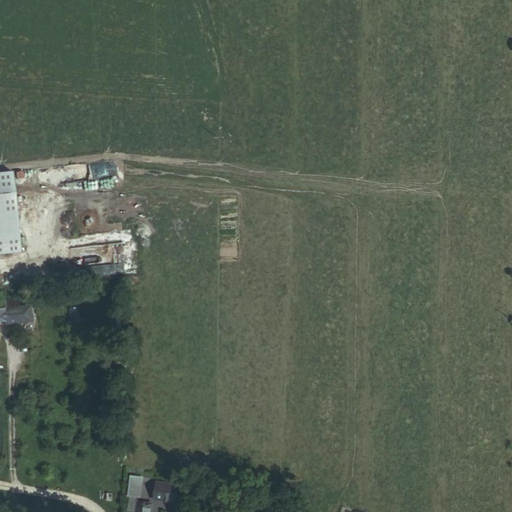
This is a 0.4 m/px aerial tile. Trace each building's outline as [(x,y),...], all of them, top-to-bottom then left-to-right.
[(0,253),(22,250),(14,167),(0,168),(0,253)] [(9,323),(36,319),(33,303),(0,308),(0,320),(8,320),(9,323)] [(70,307),(70,322),(83,322),(83,307),(70,307)] [(56,311),(42,314),(44,324),(59,321),(56,311)] [(135,511),(136,500),(137,500),(138,497),(141,497),(143,476),(129,474),(127,496),(128,496),(127,511),(135,511)] [(174,503),(182,499),(183,485),(169,485),(169,481),(155,481),(153,500),(174,503)] [(134,511),(152,511),(154,502),(136,500),(135,511),(134,511)]
